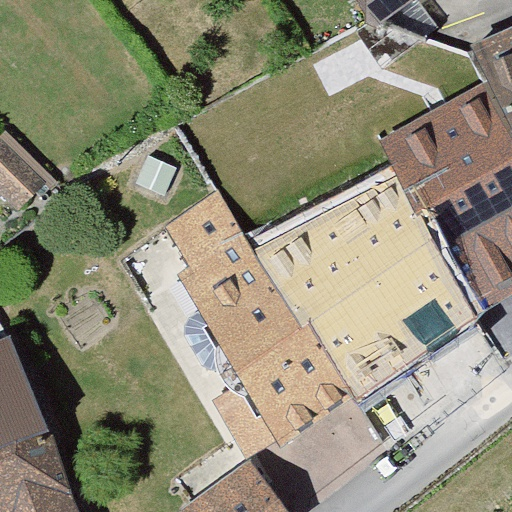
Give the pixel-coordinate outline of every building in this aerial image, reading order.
[(411,0),(348,0),(366,30),(411,0)] [(511,32),(480,45),(494,89),(389,146),(399,162),(263,242),(226,196),(175,231),(201,272),(189,278),(266,369),(293,447),(511,303),(511,32)] [(2,140),(0,142),(0,190),(25,215),(51,188),(2,140)] [(86,511),(62,418),(9,326),(0,329),(0,511),(86,511)] [(197,511),(304,511),(267,461),(197,511)]
